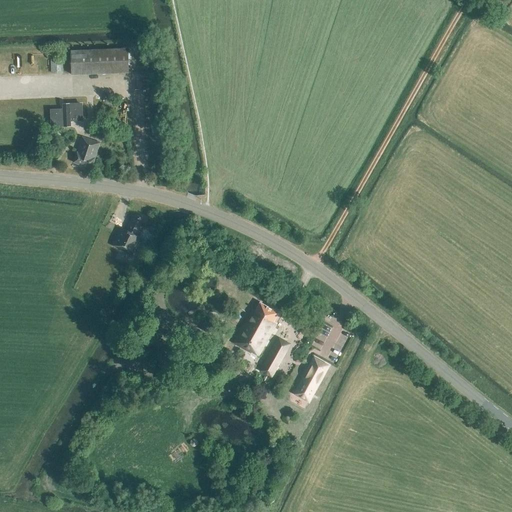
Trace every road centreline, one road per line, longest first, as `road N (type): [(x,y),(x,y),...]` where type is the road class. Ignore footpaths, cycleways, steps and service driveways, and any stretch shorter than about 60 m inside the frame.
road 1 (unclassified): [(511,426),(312,265),(177,201)]
road 2 (unclassified): [(0,177),(139,189),(177,201)]
